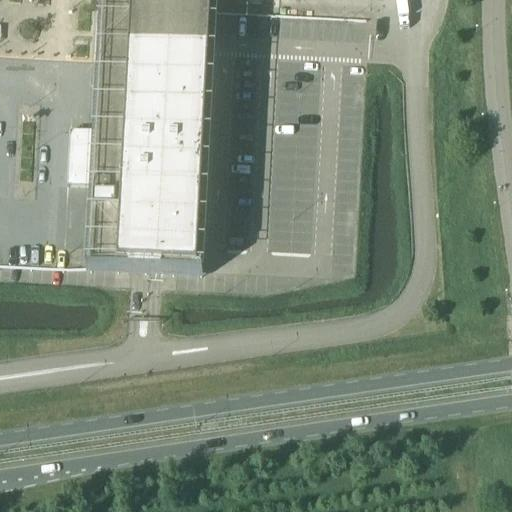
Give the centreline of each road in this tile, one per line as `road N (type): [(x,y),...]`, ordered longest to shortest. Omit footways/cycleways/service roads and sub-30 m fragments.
road 1 (primary): [(0,478),(511,402)]
road 2 (primary): [(511,366),(0,442)]
road 3 (residential): [(511,219),(493,0)]
